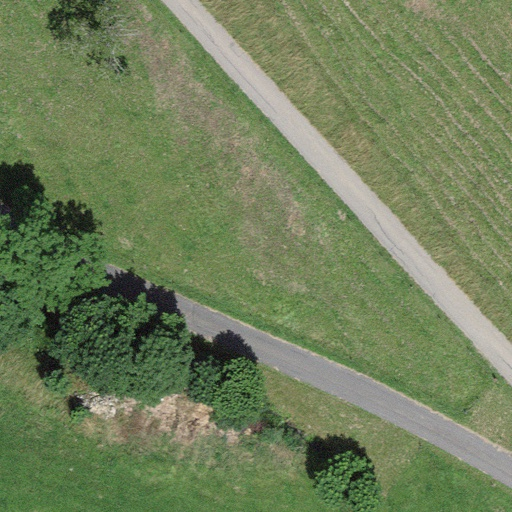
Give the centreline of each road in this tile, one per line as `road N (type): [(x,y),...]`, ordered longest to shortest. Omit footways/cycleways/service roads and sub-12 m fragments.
road 1 (unclassified): [(0,213),(511,471)]
road 2 (unclassified): [(511,358),(179,0)]
